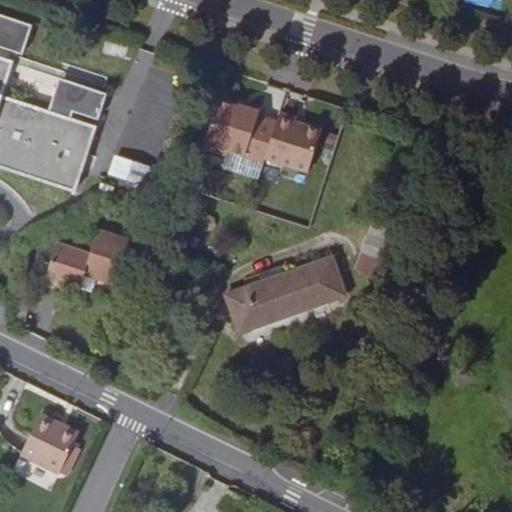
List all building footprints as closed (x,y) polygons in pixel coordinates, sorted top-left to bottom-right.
[(31,27),(0,16),(0,49),(21,56),(31,27)] [(0,170),(72,193),(92,129),(76,124),(78,117),(95,123),(104,95),(0,59),(0,170)] [(235,105),(216,99),(200,149),(224,156),(226,151),(243,157),(257,112),(257,109),(236,103),(235,105)] [(262,163),(276,118),(257,112),(243,157),(262,163)] [(295,119),(278,113),(263,159),(307,173),(320,131),(294,122),(295,119)] [(115,154),(108,174),(142,186),(149,165),(115,154)] [(374,276),(393,230),(373,222),(354,268),(374,276)] [(96,232),(88,256),(55,245),(43,279),(78,291),(82,276),(115,287),(129,243),(96,232)] [(240,333),(343,294),(330,257),(225,297),(240,333)] [(56,476),(76,434),(38,417),(19,458),(56,476)] [(246,511),(250,497),(225,491),(221,505),(246,511)]
